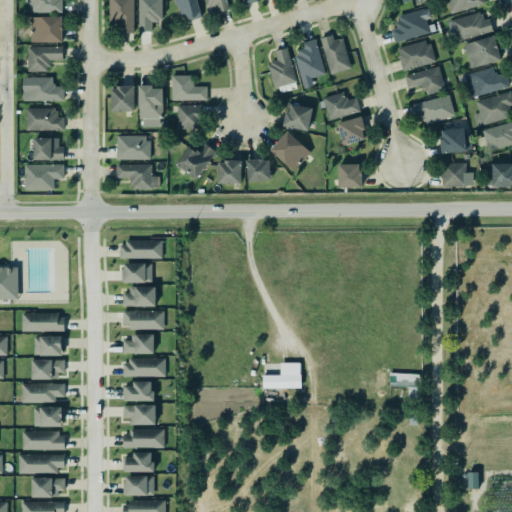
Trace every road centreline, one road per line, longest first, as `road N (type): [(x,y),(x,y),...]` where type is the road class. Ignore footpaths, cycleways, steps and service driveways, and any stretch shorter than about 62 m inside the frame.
road 1 (tertiary): [(0,210),(511,207)]
road 2 (residential): [(88,61),(160,57),(354,1),(399,164)]
road 3 (residential): [(92,511),(89,210)]
road 4 (residential): [(89,210),(87,0)]
